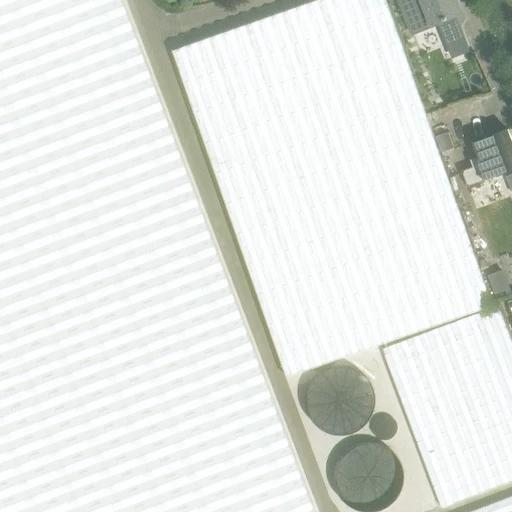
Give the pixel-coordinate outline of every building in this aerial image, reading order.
[(0,0),(0,511),(312,511),(242,324),(140,52),(129,21),(120,0),(0,0)] [(385,0),(311,0),(172,49),(286,378),(372,347),(491,305),(465,231),(425,115),(385,0)] [(398,0),(401,7),(411,33),(431,26),(438,23),(452,59),(470,52),(456,16),(460,15),(454,0),(398,0)] [(465,183),(453,188),(460,206),(475,200),(470,186),(511,169),(511,146),(506,131),(472,144),(478,157),(468,161),(470,168),(461,172),(465,183)] [(448,133),(437,137),(443,152),(454,148),(448,133)] [(506,279),(491,284),(497,299),(511,294),(506,279)] [(440,507),(494,487),(511,479),(511,345),(497,306),(402,342),(382,350),(440,507)] [(511,511),(511,496),(469,511),(511,511)]
